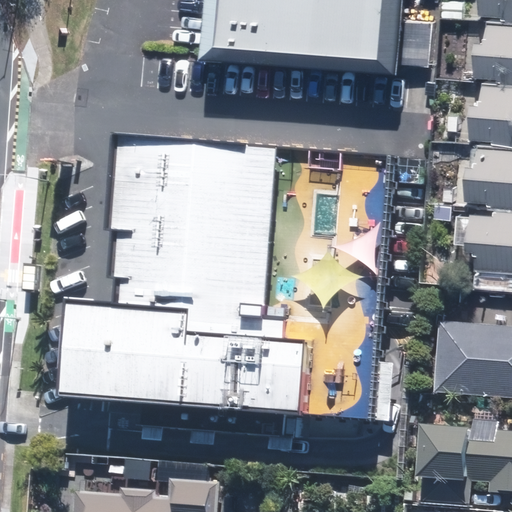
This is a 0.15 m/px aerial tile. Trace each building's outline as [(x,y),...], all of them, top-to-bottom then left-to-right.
[(201,0),(197,61),(397,76),(403,0),(201,0)] [(511,0),(488,0),(488,10),(510,12),(510,15),(511,15),(511,0)] [(486,37),(483,72),(505,75),(505,78),(511,78),(511,19),(494,18),(492,37),(486,37)] [(481,98),(477,134),(500,136),(500,139),(511,140),(511,81),(489,79),(487,99),(481,98)] [(140,141),(128,312),(124,377),(122,398),(321,411),(325,344),(282,341),(294,151),(140,141)] [(476,161),(472,197),(495,199),(494,202),(511,203),(511,144),(484,142),(482,161),(476,161)] [(485,246),(483,265),(511,267),(511,206),(500,205),(499,212),(479,210),(476,245),(485,246)] [(21,289),(39,290),(41,264),(24,263),(21,289)] [(511,326),(455,322),(450,392),(511,396),(511,326)] [(434,425),(427,500),(474,504),(476,479),(497,481),(497,488),(511,488),(511,430),(503,430),(502,441),(479,439),(480,429),(434,425)] [(222,511),(225,482),(178,478),(177,497),(82,489),(80,511),(222,511)]
